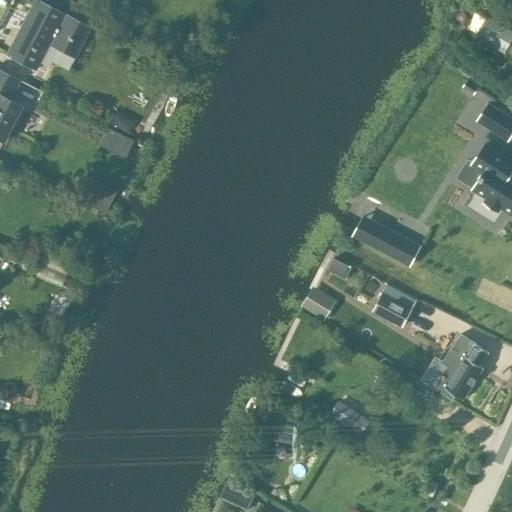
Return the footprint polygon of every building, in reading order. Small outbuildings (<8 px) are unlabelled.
[(74,58),(91,27),(39,0),(33,0),(5,54),(35,70),(49,45),(74,58)] [(112,0),(98,0),(92,12),(161,48),(170,30),(112,0)] [(486,0),(485,3),(498,9),(502,0),(486,0)] [(511,40),(511,29),(487,15),(475,37),(505,54),(511,40)] [(0,69),(0,140),(3,142),(22,105),(10,99),(19,80),(0,69)] [(511,118),(489,103),(477,121),(508,140),(511,133),(511,118)] [(511,162),(487,146),(474,165),(487,173),(476,189),(511,212),(511,179),(510,177),(511,173),(511,162)] [(413,307),(383,291),(372,312),(402,327),(413,307)] [(464,399),(484,368),(480,366),(490,351),(461,333),(443,362),(448,365),(435,387),(453,399),(456,394),(464,399)] [(361,434),(369,421),(340,402),(331,415),(361,434)] [(279,418),(277,430),(297,433),(299,422),(279,418)] [(355,435),(352,442),(362,447),(366,441),(355,435)] [(439,483),(431,479),(430,479),(424,492),(433,496),(439,483)]
